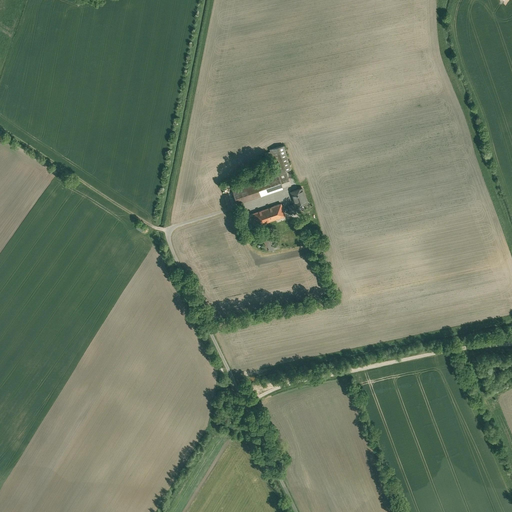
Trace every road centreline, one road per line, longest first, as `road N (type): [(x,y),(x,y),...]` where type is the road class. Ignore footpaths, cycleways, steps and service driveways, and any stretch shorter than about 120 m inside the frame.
road 1 (unclassified): [(511,343),(311,378),(243,404)]
road 2 (track): [(167,230),(0,128)]
road 3 (unclassified): [(243,404),(167,230)]
